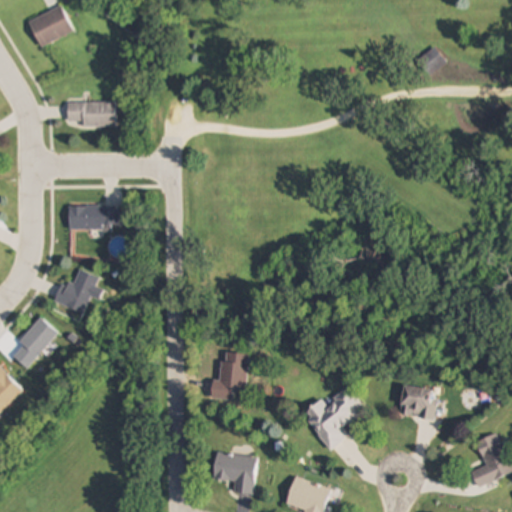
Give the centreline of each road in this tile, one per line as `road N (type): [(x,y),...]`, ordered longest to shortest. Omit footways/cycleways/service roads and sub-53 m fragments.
road 1 (residential): [(177,163),(177,141),(196,130),(303,134),(406,94),(511,90)]
road 2 (residential): [(187,511),(177,163)]
road 3 (residential): [(0,74),(41,168),(42,214),(27,272),(0,318)]
road 4 (residential): [(177,163),(41,168)]
